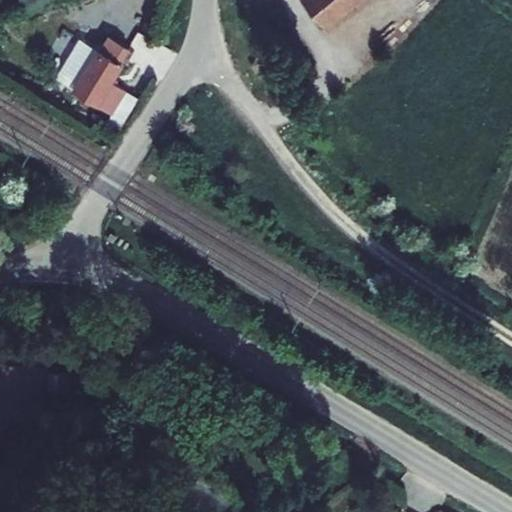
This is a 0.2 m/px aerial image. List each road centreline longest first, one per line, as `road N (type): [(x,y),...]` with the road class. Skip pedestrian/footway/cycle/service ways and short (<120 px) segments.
road 1 (unclassified): [(505,511),(63,242)]
road 2 (unclassified): [(195,46),(337,216),(511,340)]
road 3 (unclassified): [(63,242),(195,46)]
